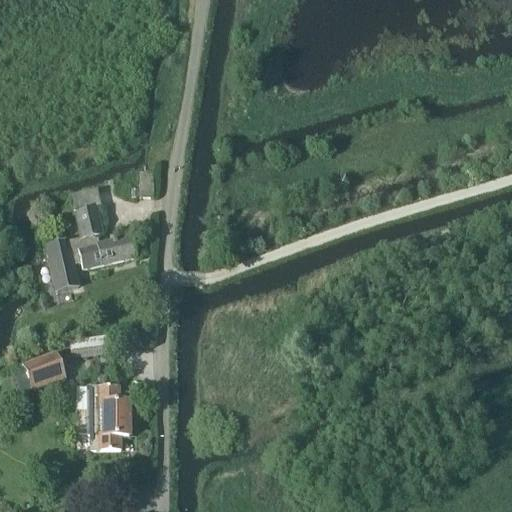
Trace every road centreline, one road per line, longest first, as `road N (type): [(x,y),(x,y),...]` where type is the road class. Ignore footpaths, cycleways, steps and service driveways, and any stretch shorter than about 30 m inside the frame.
road 1 (unclassified): [(166,511),(167,280),(204,0)]
road 2 (track): [(511,178),(206,280),(167,280)]
road 3 (track): [(6,224),(15,191),(119,158),(140,143),(182,147)]
